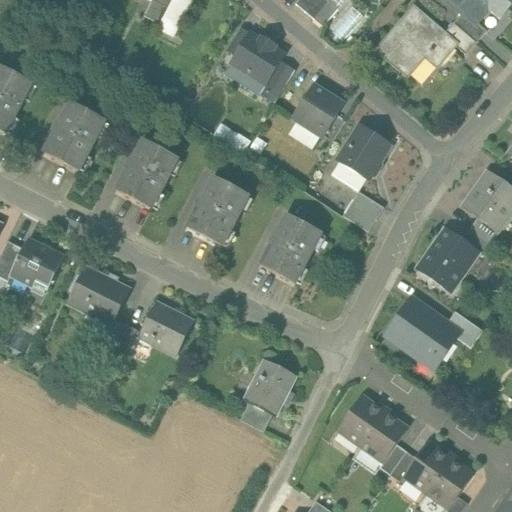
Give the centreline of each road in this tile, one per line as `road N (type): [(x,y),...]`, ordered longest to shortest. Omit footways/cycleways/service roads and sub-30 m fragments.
road 1 (residential): [(0,182),(308,334),(343,362)]
road 2 (residential): [(343,362),(508,472),(478,511)]
road 3 (residential): [(447,161),(263,0)]
road 4 (residential): [(447,161),(422,194),(343,362)]
road 5 (residential): [(260,511),(343,362)]
